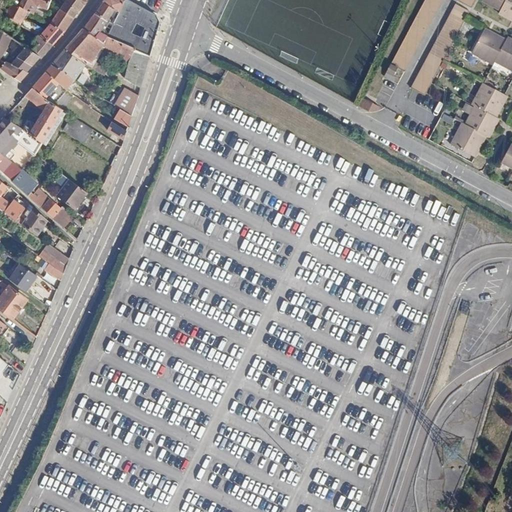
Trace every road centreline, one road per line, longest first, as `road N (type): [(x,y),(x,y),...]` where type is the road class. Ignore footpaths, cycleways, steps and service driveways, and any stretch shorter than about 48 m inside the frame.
road 1 (secondary): [(0,479),(131,190),(192,29)]
road 2 (secondary): [(183,12),(119,186),(0,449)]
road 3 (residential): [(511,200),(192,29)]
road 4 (residential): [(96,0),(0,110)]
